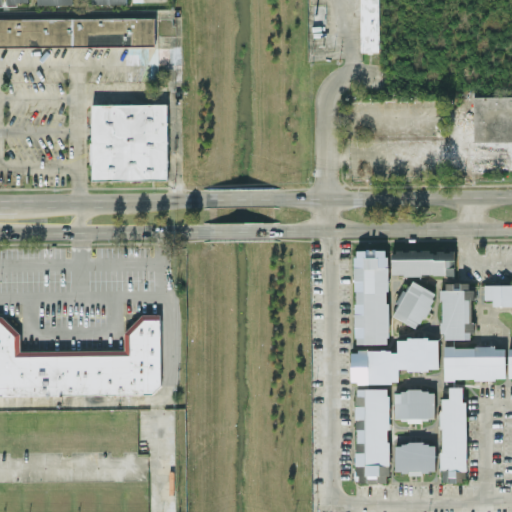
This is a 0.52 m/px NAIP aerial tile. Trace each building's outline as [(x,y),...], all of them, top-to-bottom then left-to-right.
[(360,51),(360,0),(378,0),(378,50),(360,51)] [(0,18),(0,46),(155,45),(155,17),(0,18)] [(166,104),(166,178),(91,178),(91,104),(166,104)] [(388,343),(388,249),(354,249),(354,343),(388,343)] [(454,274),(455,250),(391,249),(391,274),(454,274)] [(391,315),(419,328),(436,291),(412,280),(407,291),(404,289),(391,315)] [(470,338),(470,331),(472,331),(472,282),(445,282),(445,289),(441,289),(441,339),(470,338)] [(511,284),(484,284),(484,299),(492,299),(492,305),(511,305),(511,284)] [(0,314),(1,314),(19,332),(20,350),(124,348),(124,331),(142,313),(160,313),(160,383),(152,392),(0,394),(0,314)] [(438,369),(438,337),(397,337),(397,350),(351,350),(351,382),(399,381),(399,369),(438,369)] [(505,346),(443,346),(444,378),(505,378),(505,346)] [(465,386),(449,386),(449,397),(440,397),(441,481),(467,481),(465,386)] [(355,481),(388,482),(389,388),(356,387),(355,481)] [(394,390),(394,418),(407,418),(407,421),(422,421),(422,418),(434,418),(434,390),(394,390)] [(395,473),(435,472),(435,442),(394,443),(395,473)]
